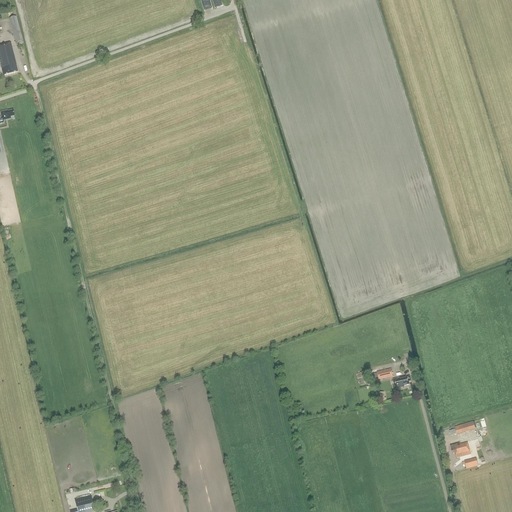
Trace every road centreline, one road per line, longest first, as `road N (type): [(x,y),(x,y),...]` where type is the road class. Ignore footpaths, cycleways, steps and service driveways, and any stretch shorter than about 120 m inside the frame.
road 1 (track): [(32,88),(140,511)]
road 2 (track): [(450,511),(418,390)]
